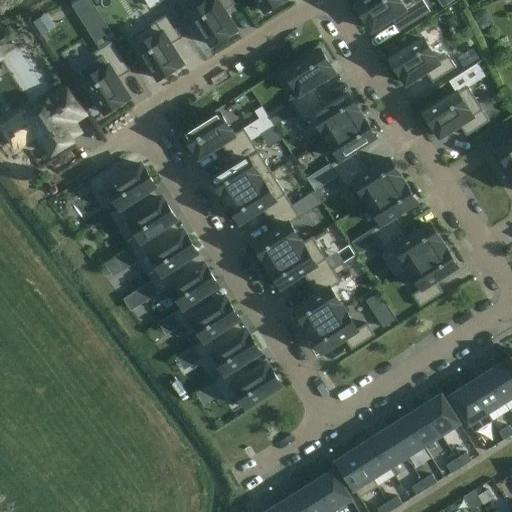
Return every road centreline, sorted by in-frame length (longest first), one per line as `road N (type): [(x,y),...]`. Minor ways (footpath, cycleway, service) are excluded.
road 1 (residential): [(325,0),(139,115),(331,426)]
road 2 (residential): [(325,0),(511,304)]
road 3 (residential): [(511,314),(331,426)]
